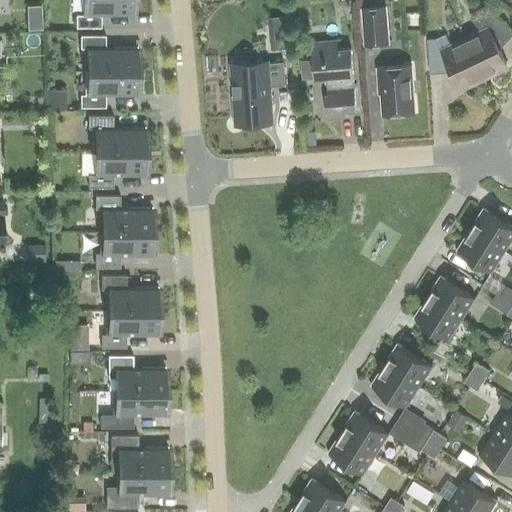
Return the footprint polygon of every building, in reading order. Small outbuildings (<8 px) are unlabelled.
[(76,14),(76,27),(100,27),(101,15),(133,15),(132,0),(83,0),(84,14),(76,14)] [(388,43),(386,7),(362,9),(365,45),(388,43)] [(465,38),(482,76),(491,72),(495,74),(506,69),(505,65),(506,64),(496,43),(509,29),(489,10),(483,16),(474,21),(479,32),(465,38)] [(273,50),(288,49),(287,33),(272,34),(273,50)] [(482,76),(465,38),(450,45),(445,34),(436,39),(427,40),(429,67),(449,66),(459,87),(460,86),(462,89),(472,85),(474,80),(482,76)] [(88,48),(88,71),(137,71),(137,47),(105,47),(105,35),(80,35),(80,48),(88,48)] [(311,42),(312,58),(300,59),(302,79),(326,78),(328,95),(325,96),(326,118),(346,117),(346,111),(356,111),(351,48),(338,49),(337,40),(311,42)] [(231,65),(235,117),(271,114),(269,87),(285,86),(283,62),(267,63),(267,62),(231,65)] [(382,114),(415,112),(411,65),(377,68),(378,85),(380,84),(382,114)] [(80,94),(80,107),(105,107),(105,94),(137,94),(137,71),(88,71),(84,71),(84,94),(80,94)] [(112,127),(112,115),(87,115),(87,128),(91,127),(91,151),(96,151),(144,151),(144,127),(112,127)] [(144,151),(96,151),(96,175),(87,175),(87,187),(112,187),(112,175),(144,175),(144,151)] [(119,207),(119,195),(94,195),(94,207),(99,207),(99,231),(103,231),(151,231),(151,207),(119,207)] [(470,230),(505,252),(511,239),(511,226),(484,209),(470,230)] [(457,251),(491,273),(505,252),(470,230),(457,251)] [(151,231),(103,231),(99,231),(99,255),(94,255),(94,267),(119,267),(119,255),(151,255),(151,231)] [(28,262),(30,261),(45,261),(44,244),(30,244),(27,244),(28,262)] [(126,287),(126,275),(101,275),(101,287),(105,287),(105,311),(110,311),(158,311),(158,287),(126,287)] [(427,297),(462,319),(475,298),(441,276),(427,297)] [(414,318),(448,340),(462,319),(427,297),(414,318)] [(158,311),(110,311),(105,311),(105,335),(101,335),(101,347),(126,347),(126,335),(158,335),(158,311)] [(88,346),(89,323),(72,323),(71,345),(88,346)] [(385,365),(419,387),(432,366),(398,344),(385,365)] [(133,368),(133,355),(108,355),(108,378),(117,378),(117,391),(165,391),(165,368),(133,368)] [(470,372),(477,376),(483,366),(477,362),(470,372)] [(371,386),(405,408),(419,387),(385,365),(371,386)] [(477,376),(484,380),(490,370),(483,366),(477,376)] [(464,382),(470,386),(477,376),(470,372),(464,382)] [(470,386),(477,391),(484,380),(477,376),(470,386)] [(165,391),(117,391),(113,391),(113,415),(99,415),(99,427),(133,427),(133,415),(165,415),(165,391)] [(342,432),(376,454),(389,433),(355,411),(342,432)] [(492,433),(511,445),(511,416),(505,412),(492,433)] [(427,439),(434,444),(440,434),(434,429),(427,439)] [(328,453),(363,475),(376,454),(342,432),(328,453)] [(479,454),(511,475),(511,445),(492,433),(479,454)] [(434,444),(441,448),(447,438),(440,434),(434,444)] [(136,448),(136,435),(111,435),(111,471),(120,471),(168,471),(168,448),(136,448)] [(421,450),(428,454),(434,444),(427,439),(421,450)] [(428,454),(434,458),(441,448),(434,444),(428,454)] [(168,471),(120,471),(120,486),(106,486),(106,507),(136,507),(136,495),(168,495),(168,471)] [(299,500),(317,511),(339,511),(346,501),(312,479),(299,500)] [(449,501),(466,511),(490,511),(497,502),(463,480),(449,501)] [(384,507),(391,511),(398,501),(391,497),(384,507)] [(291,511),(317,511),(299,500),(291,511)] [(391,511),(392,511),(400,511),(404,505),(398,501),(391,511)] [(442,511),(466,511),(449,501),(442,511)]
